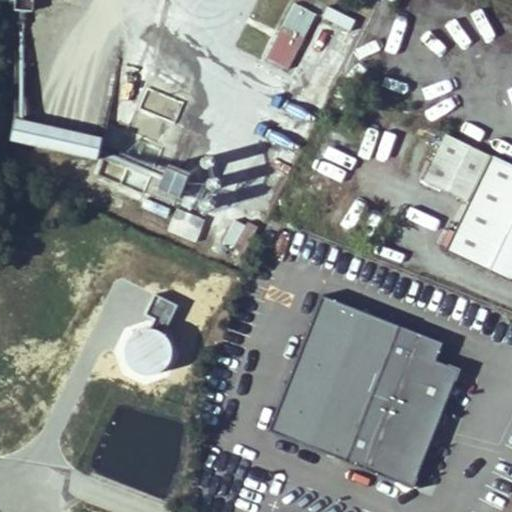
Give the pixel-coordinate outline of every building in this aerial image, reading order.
[(292,1),(265,61),(289,71),(316,11),(292,1)] [(327,5),(322,17),(350,30),(355,18),(327,5)] [(162,144),(179,101),(146,87),(128,130),(162,144)] [(439,113),(434,123),(455,132),(460,122),(439,113)] [(13,122),(10,146),(99,157),(102,134),(13,122)] [(511,163),(490,152),(443,247),(511,281),(511,163)] [(190,171),(165,166),(164,169),(104,157),(100,177),(157,189),(156,192),(184,198),(190,171)] [(174,208),(166,231),(196,242),(205,218),(174,208)] [(248,252),(254,226),(230,221),(224,246),(248,252)] [(443,341),(401,323),(346,459),(410,485),(457,368),(436,359),(443,341)]
